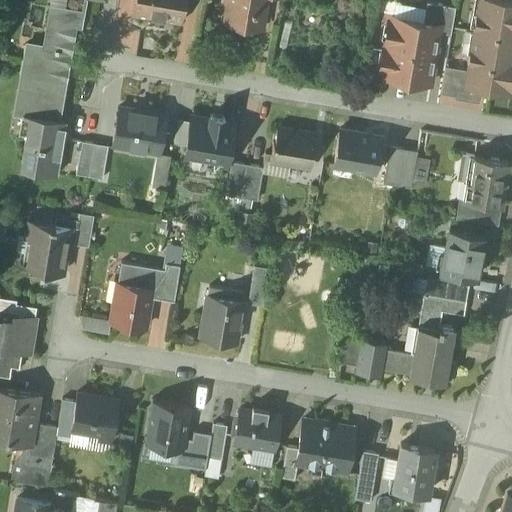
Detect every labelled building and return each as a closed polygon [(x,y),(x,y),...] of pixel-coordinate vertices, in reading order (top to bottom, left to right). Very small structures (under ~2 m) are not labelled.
[(50,0),(43,47),(56,49),(56,47),(64,49),(63,52),(71,53),(76,28),(82,29),(86,0),(50,0)] [(134,0),(132,15),(149,18),(149,19),(164,22),(164,20),(181,23),(184,0),(134,0)] [(229,0),(228,5),(226,21),(261,27),(266,0),(229,0)] [(511,0),(482,0),(481,11),(477,14),(474,31),(511,37),(511,0)] [(455,7),(427,2),(424,22),(440,25),(439,33),(451,35),(452,28),(452,27),(455,7)] [(424,22),(393,17),(392,23),(388,22),(380,69),(384,70),(383,76),(430,84),(439,33),(440,25),(424,22)] [(511,37),(474,31),(452,27),(452,28),(474,32),(467,70),(467,72),(466,78),(492,83),(491,87),(508,89),(509,85),(511,85),(511,37)] [(43,47),(26,44),(24,59),(61,66),(59,80),(66,81),(71,53),(63,52),(64,49),(56,47),(56,49),(43,47)] [(61,66),(24,59),(21,74),(58,81),(59,80),(61,66)] [(467,70),(445,67),(441,94),(455,97),(460,71),(467,72),(467,70)] [(58,81),(21,74),(14,113),(30,115),(59,121),(66,81),(59,80),(58,81)] [(166,115),(119,107),(113,143),(160,151),(166,115)] [(59,121),(30,115),(20,169),(57,175),(66,122),(59,121)] [(234,124),(192,117),(185,158),(227,165),(234,124)] [(317,134),(278,128),(276,142),(273,142),(270,161),(311,168),(317,134)] [(381,137),(340,130),(334,165),(375,172),(381,137)] [(95,144),(83,142),(77,175),(90,177),(95,144)] [(108,146),(95,144),(90,177),(103,179),(108,146)] [(403,149),(390,147),(383,183),(396,185),(403,149)] [(417,151),(403,149),(396,185),(410,188),(417,151)] [(167,184),(169,154),(155,153),(153,183),(167,184)] [(510,161),(475,156),(471,182),(466,181),(463,200),(503,205),(510,161)] [(248,165),(232,162),(226,196),(242,199),(248,165)] [(264,167),(248,165),(242,199),(258,202),(264,167)] [(94,215),(79,213),(74,246),(89,248),(94,215)] [(49,222),(48,223),(30,220),(27,238),(31,238),(26,264),(22,264),(22,265),(44,269),(43,271),(62,274),(65,259),(64,259),(66,244),(68,245),(71,227),(57,225),(57,224),(49,222)] [(485,237),(449,230),(441,270),(476,277),(485,237)] [(165,269),(122,262),(118,283),(117,282),(110,322),(145,328),(150,297),(160,298),(165,269)] [(180,266),(166,263),(165,269),(160,298),(174,300),(180,266)] [(269,277),(253,274),(248,304),(264,306),(269,277)] [(469,286),(426,279),(424,294),(466,301),(469,286)] [(245,292),(209,286),(204,318),(203,318),(200,333),(201,333),(201,337),(236,343),(245,292)] [(424,294),(421,308),(464,315),(466,301),(424,294)] [(17,298),(0,295),(0,348),(2,349),(22,352),(31,354),(35,327),(33,327),(37,306),(16,302),(17,298)] [(418,326),(413,353),(385,349),(386,343),(361,338),(361,340),(344,337),(340,361),(356,364),(355,372),(370,374),(371,368),(381,369),(381,368),(452,380),(455,361),(449,359),(454,328),(439,325),(438,329),(418,326)] [(22,352),(2,349),(2,354),(0,353),(0,375),(10,378),(11,367),(19,368),(22,352)] [(39,395),(0,388),(0,439),(30,445),(39,395)] [(118,400),(77,393),(76,401),(71,430),(72,430),(100,435),(99,440),(112,441),(118,400)] [(76,401),(63,399),(58,427),(57,435),(71,436),(72,430),(71,430),(76,401)] [(200,408),(159,401),(154,434),(195,441),(200,408)] [(279,415),(240,408),(235,435),(249,437),(248,445),(273,449),(279,415)] [(152,413),(138,411),(132,445),(146,448),(152,413)] [(354,428),(303,419),(296,463),(347,472),(354,428)] [(227,425),(213,423),(207,456),(222,458),(227,425)] [(58,427),(44,424),(39,456),(53,458),(57,435),(58,427)] [(434,450),(401,444),(394,487),(427,493),(429,480),(434,481),(437,465),(432,464),(434,450)] [(378,453),(362,451),(357,484),(373,487),(378,453)] [(373,487),(357,484),(354,499),(370,502),(373,487)] [(97,511),(99,500),(74,494),(71,511),(97,511)] [(511,511),(511,494),(510,495),(507,494),(498,511),(511,511)] [(51,504),(17,498),(15,511),(64,511),(50,510),(51,504)]
